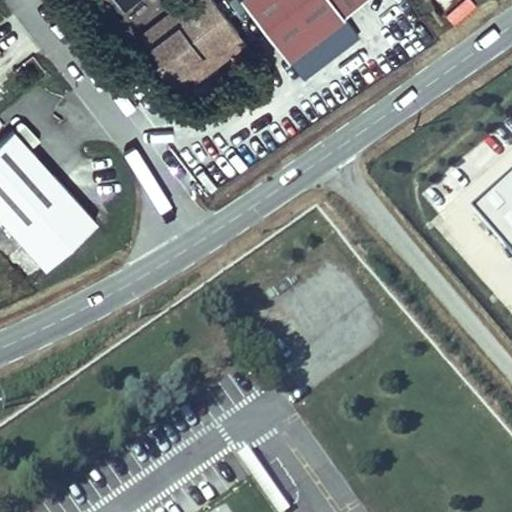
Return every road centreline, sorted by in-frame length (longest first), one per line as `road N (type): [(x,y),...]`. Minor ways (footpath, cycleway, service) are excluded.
road 1 (tertiary): [(0,347),(201,241),(326,154)]
road 2 (unclassified): [(326,154),(511,370)]
road 3 (tertiary): [(326,154),(511,25)]
